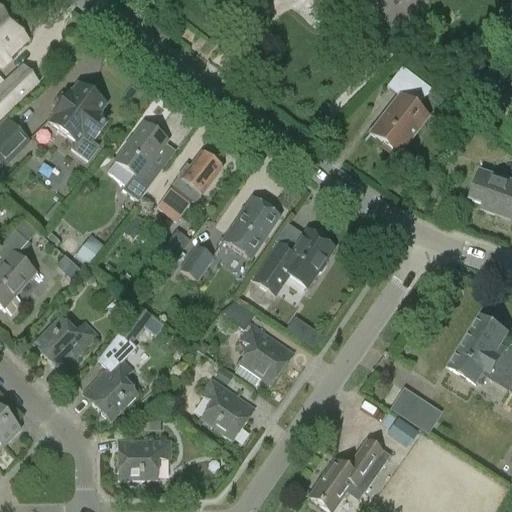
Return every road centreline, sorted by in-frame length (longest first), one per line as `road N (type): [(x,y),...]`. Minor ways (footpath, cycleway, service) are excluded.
road 1 (tertiary): [(419,240),(97,0)]
road 2 (residential): [(237,511),(403,275),(419,240)]
road 3 (residential): [(77,511),(72,425),(0,357)]
